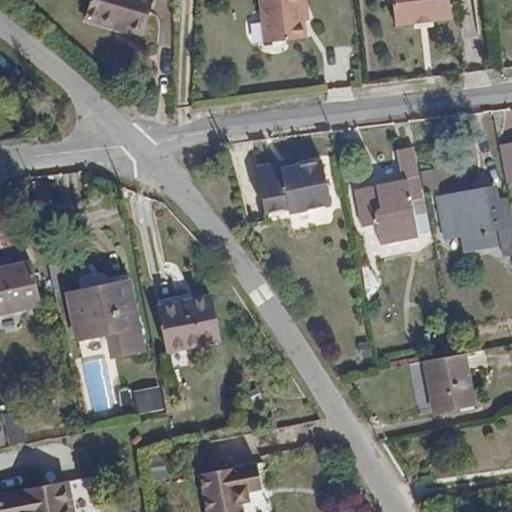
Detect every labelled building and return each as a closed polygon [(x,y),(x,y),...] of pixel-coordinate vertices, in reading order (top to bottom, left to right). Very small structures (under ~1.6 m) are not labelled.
[(152,0),(92,0),(86,21),(124,32),(126,29),(143,34),(152,0)] [(262,0),(266,42),(304,38),(303,21),(308,21),(306,0),(262,0)] [(391,0),(395,26),(413,24),(434,22),(451,20),(449,0),(391,0)] [(434,30),(434,22),(413,24),(413,32),(434,30)] [(511,144),(501,146),(508,183),(511,182),(511,144)] [(420,238),(419,232),(413,200),(423,198),(413,146),(397,149),(404,181),(356,189),(363,227),(378,224),(382,245),(420,238)] [(295,160),(278,163),(285,169),(296,166),(295,160)] [(323,161),(296,166),(285,169),(278,163),(261,166),(258,175),(265,211),(288,207),(290,213),(330,206),(323,161)] [(434,170),(422,172),(426,191),(437,189),(434,170)] [(480,206),(500,202),(498,189),(478,193),(480,206)] [(505,252),(511,250),(511,204),(511,200),(500,202),(480,206),(478,193),(440,199),(447,237),(500,227),(505,252)] [(413,200),(419,232),(430,231),(423,198),(413,200)] [(30,264),(0,271),(0,312),(38,304),(30,264)] [(76,294),(69,296),(78,339),(107,333),(112,356),(140,350),(127,284),(104,289),(102,282),(97,278),(91,276),(77,279),(74,283),(76,294)] [(213,297),(159,308),(168,351),(221,339),(213,297)] [(476,404),(466,353),(457,355),(424,362),(434,411),(476,404)] [(132,391),(139,415),(165,407),(158,383),(132,391)] [(17,416),(5,418),(11,444),(23,441),(17,416)] [(258,464),(202,475),(208,511),(243,511),(241,501),(249,500),(248,491),(263,489),(258,464)] [(72,511),(66,483),(0,496),(0,503),(1,511),(72,511)]
